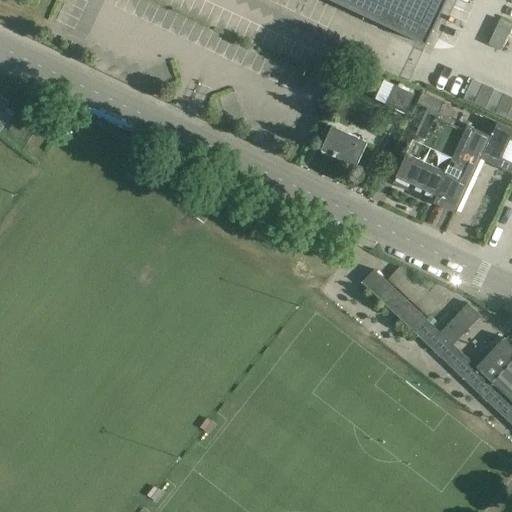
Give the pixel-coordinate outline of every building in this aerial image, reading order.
[(329,0),(426,46),(447,0),(329,0)] [(503,48),(511,23),(498,18),(489,44),(503,48)] [(511,96),(472,78),(463,99),(511,120),(511,96)] [(414,94),(394,85),(385,105),(405,114),(414,94)] [(422,92),(417,103),(427,108),(392,184),(408,192),(411,184),(436,197),(433,203),(455,214),(479,162),(511,176),(511,130),(496,123),(490,136),(439,113),(443,102),(422,92)] [(0,114),(8,103),(0,96),(0,114)] [(367,143),(332,126),(320,151),(356,167),(367,143)] [(434,328),(374,270),(361,283),(422,341),(434,328)] [(481,316),(468,304),(454,318),(427,346),(440,358),(467,331),(481,316)] [(511,346),(504,339),(476,369),(458,351),(447,363),(511,425),(511,346)]
